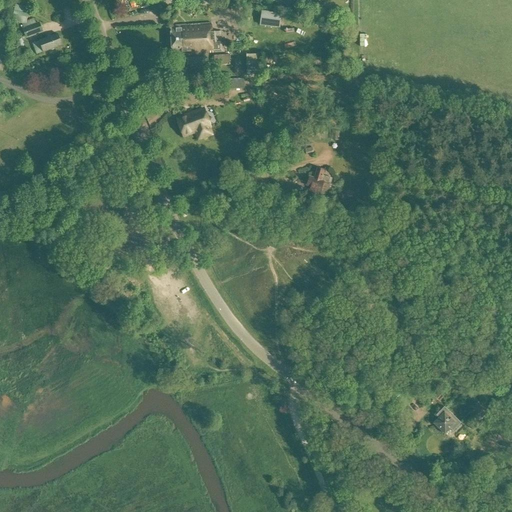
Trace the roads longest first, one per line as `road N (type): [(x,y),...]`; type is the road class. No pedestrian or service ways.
road 1 (tertiary): [(461,511),(229,319),(167,206),(87,0)]
road 2 (track): [(322,158),(167,206)]
road 3 (track): [(331,511),(292,408),(291,378)]
